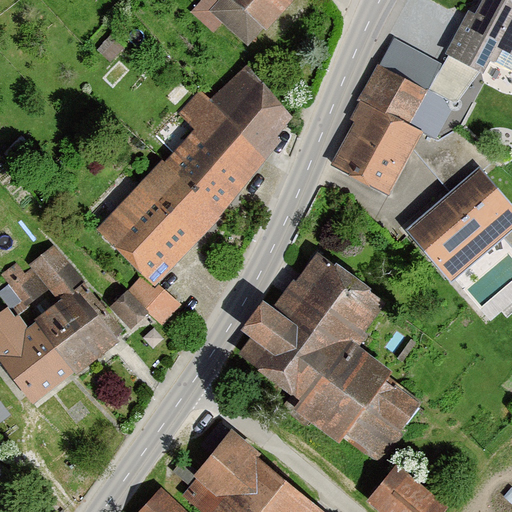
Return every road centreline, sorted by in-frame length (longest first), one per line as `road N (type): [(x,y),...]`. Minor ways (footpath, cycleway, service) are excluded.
road 1 (secondary): [(100,511),(262,268),(379,0)]
road 2 (track): [(353,511),(192,381)]
